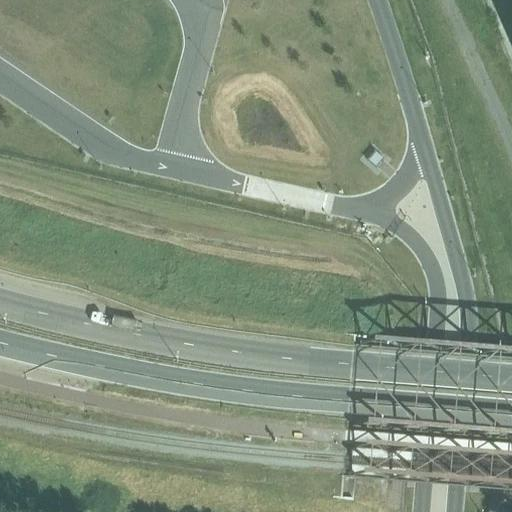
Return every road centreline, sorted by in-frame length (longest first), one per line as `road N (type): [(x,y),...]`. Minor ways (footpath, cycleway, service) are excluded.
road 1 (primary): [(511,385),(200,354),(0,309)]
road 2 (primary): [(0,350),(192,391),(511,421)]
